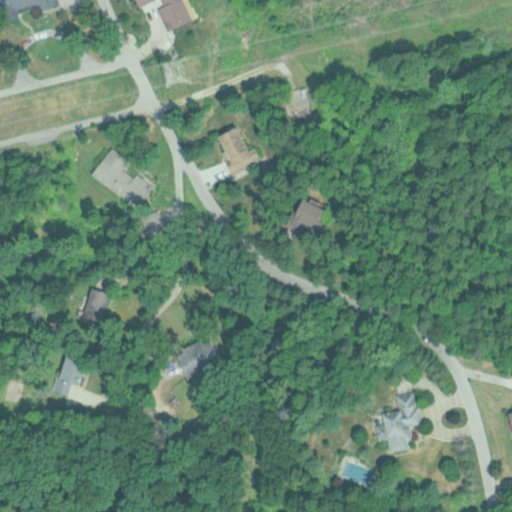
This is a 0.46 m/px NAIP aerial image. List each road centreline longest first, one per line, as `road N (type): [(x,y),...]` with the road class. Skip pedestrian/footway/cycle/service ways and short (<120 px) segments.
road 1 (residential): [(104,0),(157,107),(244,241),(297,277),(420,328),(451,364)]
road 2 (residential): [(170,128),(178,282),(135,335),(103,400)]
road 3 (residential): [(129,57),(0,91),(157,107)]
road 4 (residential): [(451,364),(469,402),(490,511)]
